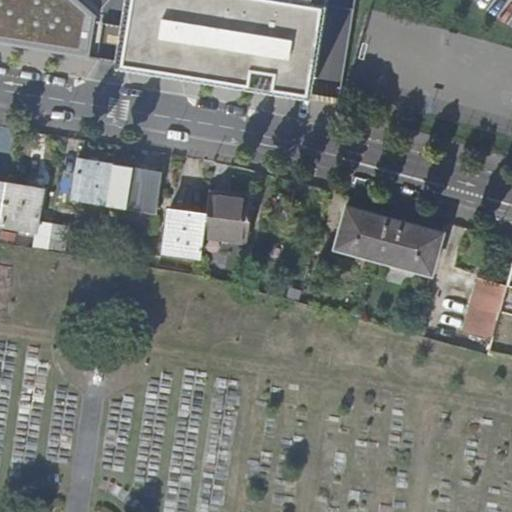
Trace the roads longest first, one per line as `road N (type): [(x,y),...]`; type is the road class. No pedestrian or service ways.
road 1 (residential): [(0,87),(227,125),(511,200)]
road 2 (unknown): [(256,369),(239,511)]
